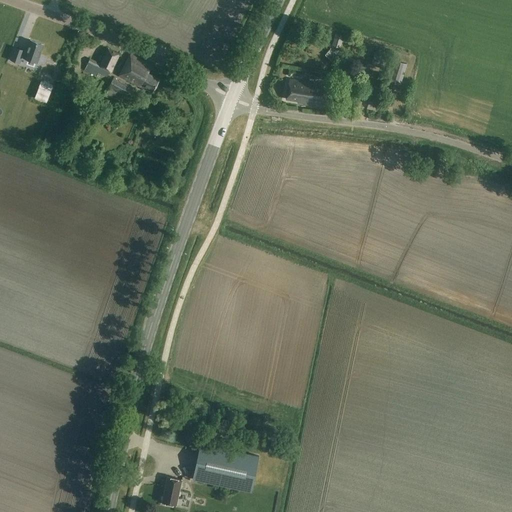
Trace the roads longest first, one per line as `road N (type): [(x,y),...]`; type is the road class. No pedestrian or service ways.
road 1 (primary): [(107,511),(147,339),(230,101)]
road 2 (unclassified): [(511,162),(395,128),(230,101)]
road 3 (unclassified): [(230,101),(134,46),(7,0)]
